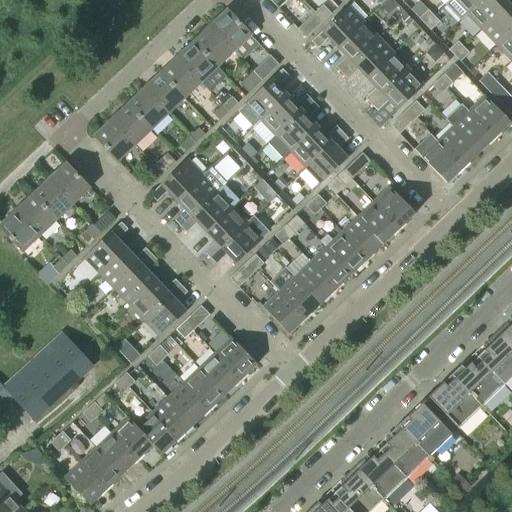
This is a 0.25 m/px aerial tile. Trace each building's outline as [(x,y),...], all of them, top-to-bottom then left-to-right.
[(269,0),(277,8),(286,0),(269,0)] [(392,0),(387,0),(383,4),(389,10),(395,3),(392,0)] [(450,0),(445,5),(460,20),(481,0),(450,0)] [(481,0),(466,16),(480,31),(507,5),(501,0),(481,0)] [(328,39),(337,48),(364,22),(348,5),(310,41),(318,49),(328,39)] [(480,31),(495,47),(511,30),(511,10),(507,5),(480,31)] [(322,6),(317,11),(317,12),(325,20),(330,15),(322,6)] [(227,10),(210,26),(234,51),(251,35),(227,10)] [(298,28),(306,37),(325,20),(317,12),(317,11),(298,28)] [(419,19),(424,25),(433,17),(427,11),(419,19)] [(406,14),(401,19),(407,26),(412,21),(406,14)] [(433,17),(424,25),(430,31),(438,22),(433,17)] [(335,67),(341,73),(379,38),(364,22),(337,48),(345,57),(335,67)] [(210,26),(193,42),(217,67),(234,51),(210,26)] [(511,30),(495,47),(511,63),(511,61),(511,30)] [(357,70),(367,79),(394,53),(379,38),(341,73),(347,80),(357,70)] [(193,42),(177,58),(201,83),(217,67),(193,42)] [(448,50),(454,56),(463,48),(457,42),(448,50)] [(427,52),(433,58),(441,50),(435,44),(427,52)] [(463,48),(454,56),(460,62),(468,53),(463,48)] [(365,99),(371,105),(409,69),(394,53),(367,79),(375,89),(365,99)] [(177,58),(160,74),(184,99),(201,83),(177,58)] [(245,105),(260,121),(287,95),(279,86),(289,76),(282,69),(245,105)] [(409,69),(371,105),(377,111),(388,101),(397,111),(424,85),(409,69)] [(254,72),(248,79),(256,87),(262,81),(254,72)] [(160,74),(144,89),(168,115),(184,99),(160,74)] [(478,82),(484,88),(493,80),(487,74),(478,82)] [(443,75),(437,80),(446,89),(451,84),(443,75)] [(256,87),(248,79),(241,84),(249,93),(256,87)] [(446,89),(437,80),(432,85),(440,94),(446,89)] [(484,88),(499,104),(508,95),(498,85),(493,80),(484,88)] [(144,89),(127,105),(152,130),(168,115),(144,89)] [(219,93),(215,96),(229,111),(238,103),(233,97),(232,98),(226,92),(222,96),(219,93)] [(260,121),(275,136),(312,101),(306,94),(296,104),(287,95),(260,121)] [(511,99),(508,95),(499,104),(511,117),(511,99)] [(229,111),(215,96),(214,97),(223,106),(215,114),(220,120),(229,111)] [(484,96),(468,112),(493,139),(510,123),(484,96)] [(283,159),(290,152),(317,127),(308,117),(319,107),(312,101),(275,136),(268,143),(283,159)] [(127,105),(111,121),(135,145),(152,130),(127,105)] [(446,120),(452,127),(478,153),(493,139),(468,112),(461,105),(446,120)] [(412,121),(417,116),(409,108),(404,112),(412,121)] [(404,112),(390,125),(399,134),(412,121),(404,112)] [(135,145),(111,121),(93,138),(117,163),(135,145)] [(290,152),(305,168),(343,132),(336,126),(326,136),(317,127),(290,152)] [(452,127),(437,142),(463,168),(478,153),(452,127)] [(200,128),(190,137),(196,143),(205,134),(200,128)] [(343,132),(305,168),(320,184),(348,158),(338,148),(348,138),(343,132)] [(196,143),(190,137),(181,145),(187,152),(196,143)] [(247,142),(240,148),(249,158),(256,152),(247,142)] [(463,168),(437,142),(421,157),(447,184),(463,168)] [(362,153),(342,171),(350,180),(370,161),(362,153)] [(168,154),(162,161),(170,168),(176,162),(168,154)] [(167,192),(176,201),(203,175),(188,159),(150,195),(157,202),(167,192)] [(170,168),(162,161),(156,167),(163,174),(170,168)] [(66,163),(49,179),(73,205),(90,189),(66,163)] [(174,220),(181,227),(224,185),(227,183),(212,167),(203,175),(176,201),(185,210),(174,220)] [(350,180),(342,171),(336,177),(328,185),(335,194),(350,180)] [(49,179),(32,195),(56,221),(73,205),(49,179)] [(283,181),(277,187),(281,191),(287,185),(283,181)] [(197,223),(206,233),(233,207),(240,201),(224,185),(181,227),(187,233),(197,223)] [(388,187),(372,202),(398,229),(414,214),(388,187)] [(32,195),(16,210),(40,236),(56,221),(32,195)] [(297,195),(290,201),(296,207),(303,201),(297,195)] [(317,195),(311,200),(319,209),(325,204),(317,195)] [(319,209),(311,200),(305,206),(313,215),(319,209)] [(372,202),(357,217),(382,244),(398,229),(372,202)] [(204,251),(211,258),(248,222),(233,207),(206,233),(215,242),(204,251)] [(40,236),(16,210),(0,224),(0,229),(22,253),(40,236)] [(93,226),(86,233),(93,240),(100,234),(115,219),(108,212),(93,227),(93,226)] [(296,215),(280,230),(288,239),(305,224),(296,215)] [(248,222),(211,258),(217,264),(227,254),(236,264),(270,232),(254,216),(248,222)] [(357,217),(341,232),(366,259),(382,244),(357,217)] [(83,258),(99,274),(126,249),(117,239),(127,230),(121,223),(83,258)] [(288,239),(280,230),(274,236),(282,245),(288,239)] [(327,235),(321,241),(351,274),(366,259),(341,232),(332,240),(327,235)] [(93,240),(86,233),(80,239),(87,246),(93,240)] [(270,240),(264,246),(272,254),(278,248),(270,240)] [(318,253),(310,262),(336,288),(351,274),(321,241),(313,248),(318,253)] [(264,246),(258,251),(266,259),(272,254),(264,246)] [(99,274),(113,290),(151,254),(145,248),(135,258),(126,249),(99,274)] [(70,251),(61,259),(67,266),(76,257),(70,251)] [(286,269),(294,277),(319,304),(336,288),(310,262),(302,253),(286,269)] [(113,290),(129,306),(156,280),(148,271),(158,262),(151,254),(113,290)] [(254,255),(248,260),(257,269),(263,264),(254,255)] [(67,266),(61,259),(52,268),(58,274),(67,266)] [(257,269),(248,260),(230,279),(238,287),(257,269)] [(294,277),(278,292),(304,318),(319,304),(294,277)] [(129,306),(143,322),(181,286),(175,280),(165,290),(156,280),(129,306)] [(181,286),(143,322),(159,338),(186,312),(177,302),(187,293),(181,286)] [(304,318),(278,292),(262,307),(288,334),(304,318)] [(201,306),(181,325),(190,334),(209,315),(201,306)] [(506,324),(497,332),(511,347),(511,324),(509,327),(506,324)] [(190,334),(181,325),(176,330),(184,339),(190,334)] [(490,346),(478,357),(505,385),(511,378),(511,347),(497,332),(487,342),(490,346)] [(0,409),(12,398),(34,421),(93,366),(62,333),(3,387),(0,384),(0,409)] [(231,338),(213,354),(239,381),(256,364),(231,338)] [(159,348),(154,353),(163,362),(168,357),(159,348)] [(163,362),(154,353),(148,358),(157,367),(163,362)] [(213,354),(198,369),(223,396),(239,381),(213,354)] [(461,366),(452,375),(486,411),(488,409),(484,405),(505,385),(478,357),(465,369),(461,366)] [(198,369),(183,383),(208,410),(223,396),(198,369)] [(125,374),(119,379),(127,388),(133,382),(125,374)] [(486,411),(452,375),(442,384),(445,388),(432,400),(458,429),(480,409),(484,413),(486,411)] [(127,388),(119,379),(114,384),(122,392),(127,388)] [(183,383),(168,398),(193,425),(208,410),(183,383)] [(168,398),(151,413),(177,440),(193,425),(168,398)] [(93,403),(88,409),(95,417),(101,412),(93,403)] [(408,417),(399,426),(434,461),(435,460),(431,455),(452,436),(425,408),(411,420),(408,417)] [(95,417),(88,409),(82,414),(89,422),(95,417)] [(151,413),(136,428),(152,444),(152,445),(161,455),(177,440),(151,413)] [(127,418),(111,433),(136,460),(152,445),(152,444),(136,428),(127,418)] [(392,439),(380,451),(406,479),(427,459),(431,463),(434,461),(399,426),(389,435),(392,439)] [(61,432),(55,437),(63,446),(69,441),(61,432)] [(111,433),(95,448),(120,475),(136,460),(111,433)] [(63,446),(55,437),(49,443),(58,452),(63,446)] [(95,448),(80,463),(105,490),(120,475),(95,448)] [(363,460),(354,468),(388,504),(390,503),(386,499),(406,479),(380,451),(367,463),(363,460)] [(105,490),(80,463),(63,478),(89,505),(105,490)] [(348,481),(334,494),(351,511),(372,511),(382,502),(386,506),(388,504),(354,468),(344,478),(348,481)] [(0,511),(20,511),(23,510),(14,500),(22,493),(1,472),(0,472),(0,511)] [(460,476),(453,482),(465,494),(472,487),(460,476)] [(318,502),(309,511),(308,511),(351,511),(334,494),(322,506),(318,502)] [(418,511),(440,511),(431,501),(418,511)]
